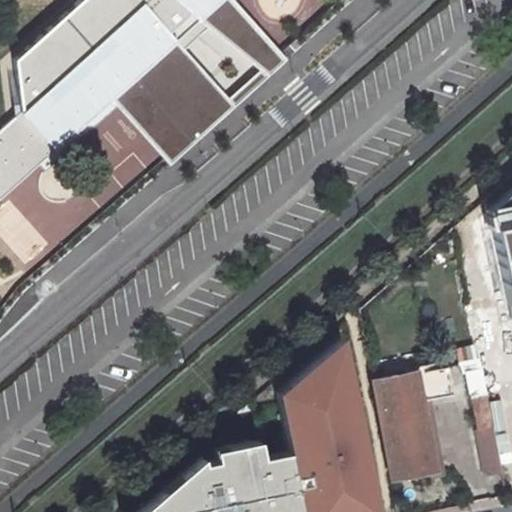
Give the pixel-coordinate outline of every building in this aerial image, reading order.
[(79,0),(13,60),(19,111),(0,128),(0,195),(38,163),(42,168),(114,107),(171,168),(193,142),(234,106),(181,48),(208,26),(270,75),(286,61),(233,1),(234,0),(79,0)] [(511,198),(489,219),(511,317),(511,198)] [(373,511),(335,336),(282,381),(288,414),(279,415),(286,449),(257,455),(254,437),(221,445),(223,456),(198,461),(197,455),(131,511),(298,511),(300,511),(299,511),(373,511)] [(443,365),(366,379),(386,475),(431,466),(416,393),(426,391),(447,386),(443,365)] [(426,391),(416,393),(431,466),(441,464),(426,391)] [(484,479),(502,475),(485,395),(467,399),(484,479)]
